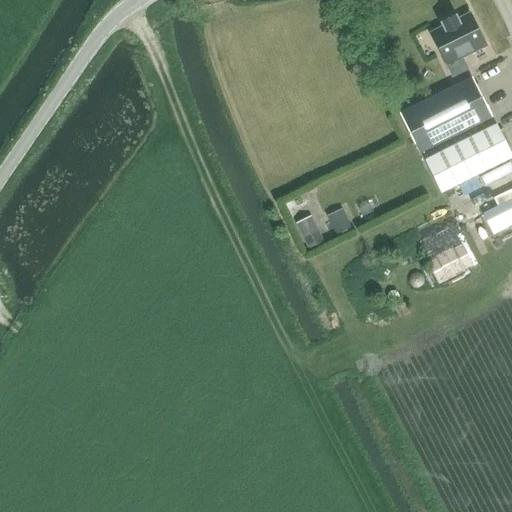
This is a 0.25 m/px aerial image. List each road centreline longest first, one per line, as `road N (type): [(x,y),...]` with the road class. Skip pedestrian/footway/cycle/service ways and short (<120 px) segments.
road 1 (track): [(129,6),(374,511)]
road 2 (track): [(362,488),(289,436),(205,401),(65,368),(0,322)]
road 3 (unclassified): [(0,181),(102,31),(139,0)]
